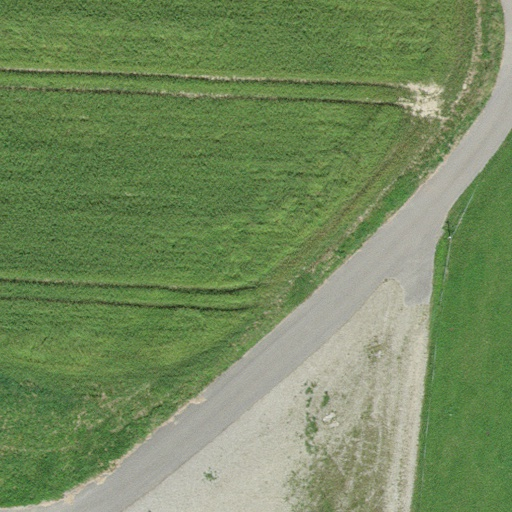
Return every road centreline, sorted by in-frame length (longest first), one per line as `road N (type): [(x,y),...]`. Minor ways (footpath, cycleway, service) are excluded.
road 1 (track): [(422,213),(99,511)]
road 2 (track): [(422,213),(394,511)]
road 3 (unclassified): [(422,213),(511,81)]
